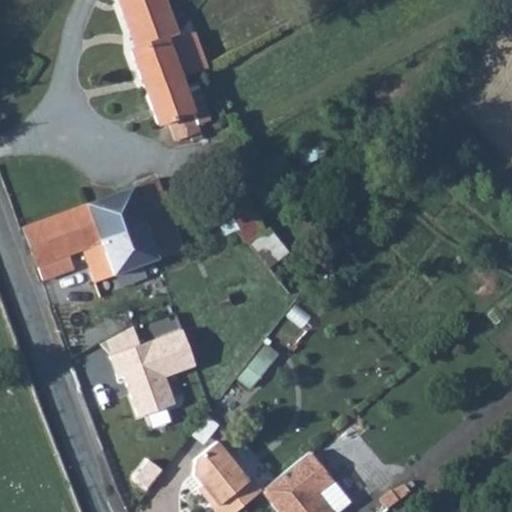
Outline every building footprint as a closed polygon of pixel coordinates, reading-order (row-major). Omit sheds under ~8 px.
[(118,0),(137,50),(181,34),(166,0),(118,0)] [(183,75),(212,63),(198,27),(181,34),(137,50),(149,89),(183,75)] [(173,122),(180,139),(199,132),(207,129),(183,75),(149,89),(163,126),(173,122)] [(157,181),(86,207),(99,242),(143,228),(155,260),(183,250),(157,181)] [(222,205),(237,231),(254,225),(237,197),(222,205)] [(86,207),(23,231),(41,280),(72,269),(68,257),(81,252),(94,283),(110,276),(155,260),(143,228),(99,242),(86,207)] [(180,330),(108,356),(116,378),(119,376),(134,416),(185,398),(175,373),(194,367),(180,330)] [(235,378),(247,387),(276,352),(263,342),(235,378)] [(156,448),(181,468),(201,443),(176,422),(156,448)] [(214,502),(217,499),(226,511),(235,511),(264,489),(252,473),(248,476),(220,440),(201,454),(197,475),(205,484),(202,487),(214,502)] [(315,447),(264,489),(282,511),(335,511),(337,511),(319,488),(337,474),(315,447)]
